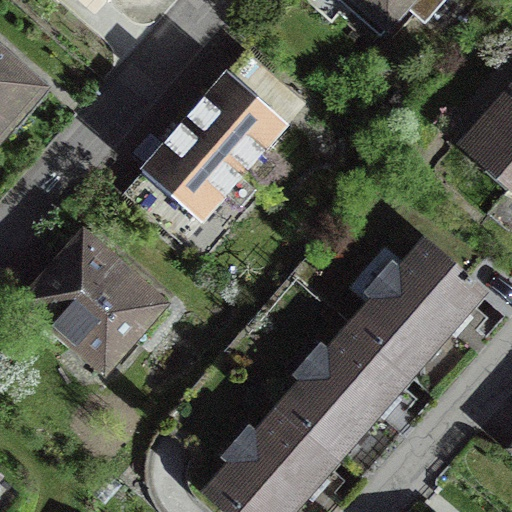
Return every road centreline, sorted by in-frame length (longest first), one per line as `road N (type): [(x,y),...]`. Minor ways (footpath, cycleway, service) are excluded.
road 1 (residential): [(0,233),(199,0)]
road 2 (residential): [(511,342),(369,511)]
